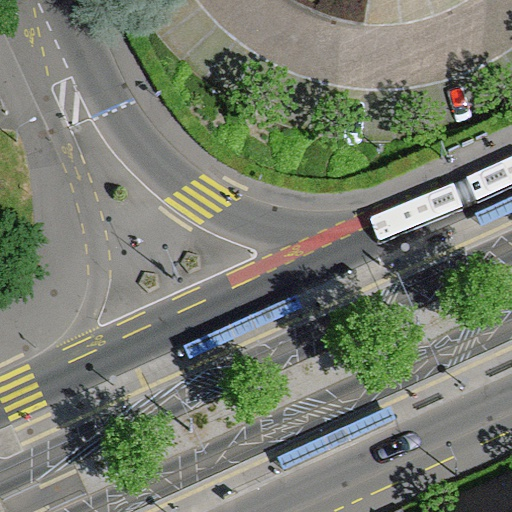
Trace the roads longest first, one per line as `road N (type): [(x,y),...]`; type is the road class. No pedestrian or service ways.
road 1 (tertiary): [(365,241),(270,229),(200,199),(126,142),(61,70),(28,0)]
road 2 (secondary): [(365,241),(0,409)]
road 3 (secondary): [(255,511),(511,395)]
road 4 (secondary): [(511,175),(365,241)]
